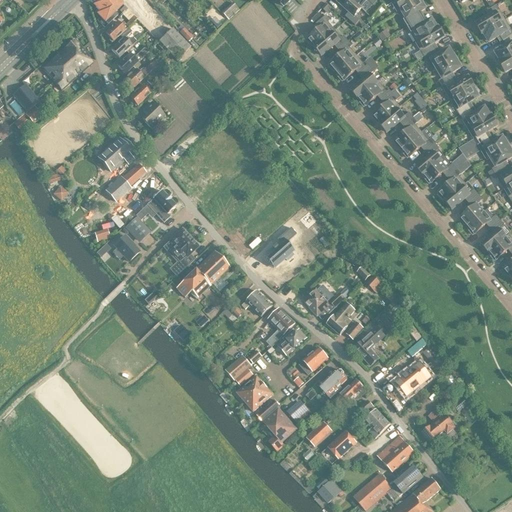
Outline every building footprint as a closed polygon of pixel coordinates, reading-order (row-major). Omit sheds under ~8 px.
[(115,13),(102,0),(99,0),(93,6),(100,12),(97,15),(101,18),(97,22),(104,29),(117,16),(115,13)] [(102,0),(115,13),(123,5),(118,0),(102,0)] [(351,0),(337,0),(337,1),(349,12),(345,16),(354,25),(359,20),(354,16),(361,8),(360,7),(360,8),(351,0)] [(389,0),(397,13),(417,0),(389,0)] [(414,15),(424,9),(423,7),(425,6),(421,0),(417,0),(397,13),(406,27),(417,21),(414,15)] [(240,11),(239,10),(238,9),(238,8),(233,4),(223,13),(227,18),(230,21),(236,15),(240,11)] [(321,9),(326,13),(331,8),(326,4),(321,9)] [(481,33),(505,19),(496,5),(484,11),(488,17),(476,24),(481,33)] [(127,9),(124,6),(119,10),(123,14),(127,9)] [(198,12),(194,16),(199,21),(203,17),(198,12)] [(122,27),(117,22),(105,34),(113,42),(120,36),(128,28),(137,19),(133,15),(124,23),(125,24),(122,27)] [(313,44),(315,46),(332,32),(332,33),(335,30),(328,22),(330,20),(326,15),(315,24),(319,28),(308,38),(308,39),(307,40),(311,45),(313,44)] [(415,42),(438,28),(438,27),(433,20),(432,21),(431,19),(420,26),(417,21),(406,27),(415,42)] [(511,31),(505,19),(481,33),(482,34),(486,41),(488,40),(489,42),(499,36),(502,41),(511,35),(511,31)] [(128,50),(134,44),(136,42),(132,38),(127,42),(124,39),(131,32),(128,28),(120,36),(122,39),(111,50),(119,59),(128,50)] [(192,37),(184,28),(179,33),(188,42),(192,37)] [(438,28),(415,42),(424,57),(435,50),(432,45),(444,37),(438,28)] [(177,60),(190,48),(172,29),(159,41),(177,60)] [(386,30),(378,35),(381,41),(390,36),(386,30)] [(314,47),(321,55),(333,45),(337,49),(347,41),(343,36),(338,40),(332,33),(332,32),(315,46),(314,47)] [(499,62),(499,63),(511,55),(511,35),(502,41),(505,46),(495,52),(496,54),(495,55),(499,62)] [(377,47),(382,43),(377,38),(372,42),(377,47)] [(53,82),(67,69),(67,62),(83,49),(75,40),(65,49),(61,53),(61,52),(42,68),(53,81),(53,82)] [(335,70),(337,72),(356,55),(349,48),(352,46),(347,41),(337,49),(341,54),(330,64),(329,65),(333,71),(335,70)] [(134,58),(129,54),(116,66),(125,75),(127,74),(127,73),(138,62),(149,52),(145,48),(134,58)] [(88,59),(90,57),(83,49),(67,62),(67,69),(53,82),(61,91),(92,64),(88,59)] [(435,50),(424,57),(433,72),(437,69),(456,57),(455,57),(451,50),(450,51),(448,49),(438,55),(435,50)] [(359,75),(369,66),(365,61),(363,63),(356,55),(337,72),(339,74),(337,75),(342,81),(343,80),(344,80),(355,70),(359,75)] [(511,68),(511,55),(499,63),(505,73),(511,68)] [(131,91),(139,84),(157,66),(156,66),(162,60),(159,57),(155,61),(155,60),(145,70),(138,62),(127,73),(127,74),(129,76),(123,82),(131,91)] [(456,58),(456,57),(437,69),(442,78),(438,81),(441,86),(453,79),(450,74),(460,68),(459,66),(460,65),(456,58)] [(150,94),(154,90),(150,86),(150,85),(148,83),(161,71),(157,66),(139,84),(141,86),(129,98),(137,106),(150,94)] [(369,66),(359,75),(363,80),(351,90),(358,99),(359,98),(358,98),(376,82),(370,74),(373,71),(369,66)] [(441,86),(450,101),(474,87),(468,77),(456,85),(453,79),(441,86)] [(407,80),(403,83),(406,88),(411,84),(407,80)] [(381,101),(391,92),(387,87),(384,89),(377,81),(376,82),(358,98),(359,98),(360,100),(359,101),(363,107),(365,105),(365,106),(377,96),(381,101)] [(14,92),(29,110),(39,102),(24,84),(14,92)] [(459,116),(471,109),(467,104),(478,97),(477,95),(478,94),(474,87),(450,101),(459,116)] [(391,92),(381,101),(385,105),(373,115),(374,115),(372,117),(377,122),(378,121),(380,123),(397,109),(400,107),(393,99),(395,97),(391,92)] [(151,130),(165,116),(151,102),(142,112),(146,116),(141,120),(151,130)] [(34,106),(29,110),(25,113),(33,123),(42,115),(34,106)] [(471,109),(459,116),(468,130),(491,116),(487,109),(485,110),(484,108),(474,114),(471,109)] [(399,122),(402,126),(413,118),(408,113),(403,117),(397,109),(380,123),(379,123),(386,132),(399,122)] [(491,116),(468,130),(477,145),(488,138),(485,133),(497,126),(491,116)] [(400,146),(402,149),(421,132),(415,124),(417,123),(413,118),(402,126),(406,131),(395,141),(394,142),(398,148),(400,146)] [(424,152),(434,143),(430,138),(428,140),(421,132),(402,149),(404,151),(402,152),(407,158),(408,156),(409,157),(420,147),(424,152)] [(436,134),(431,138),(434,142),(440,138),(436,134)] [(477,145),(486,160),(490,158),(490,157),(509,146),(509,145),(505,138),(503,139),(502,137),(491,143),(488,138),(477,145)] [(119,139),(98,157),(110,171),(115,167),(116,168),(124,160),(127,164),(133,159),(129,155),(130,154),(129,153),(132,150),(133,151),(134,150),(125,140),(124,139),(121,142),(119,139)] [(434,143),(424,152),(428,156),(416,167),(423,175),(424,175),(424,174),(439,161),(440,161),(441,161),(434,153),(439,148),(434,143)] [(211,144),(190,163),(194,168),(194,169),(204,180),(220,165),(210,154),(216,149),(211,144)] [(495,175),(506,168),(503,163),(511,157),(511,150),(509,146),(510,146),(509,146),(490,157),(490,158),(495,166),(491,169),(495,175)] [(424,174),(424,175),(426,177),(424,178),(429,183),(430,182),(431,183),(442,173),(446,177),(456,169),(452,164),(446,169),(440,161),(439,161),(424,174)] [(120,178),(106,191),(115,201),(130,188),(129,187),(145,172),(138,164),(133,169),(133,170),(129,174),(128,173),(122,179),(120,178)] [(60,175),(65,170),(61,166),(56,170),(60,175)] [(506,168),(495,175),(504,189),(511,184),(511,171),(509,173),(506,168)] [(444,198),(445,200),(462,186),(465,184),(458,176),(460,174),(456,169),(446,177),(450,182),(438,192),(439,192),(437,194),(442,199),(444,198)] [(46,177),(48,183),(61,179),(59,173),(46,177)] [(214,197),(223,207),(244,189),(235,179),(214,197)] [(444,200),(445,201),(452,209),(464,199),(468,203),(478,194),(474,189),(469,194),(462,186),(445,200),(444,200)] [(67,194),(59,187),(54,194),(62,201),(67,194)] [(170,217),(167,214),(176,206),(161,191),(152,199),(147,205),(163,223),(170,217)] [(465,223),(467,226),(484,212),(477,204),(482,200),(478,194),(468,203),(472,208),(460,217),(461,218),(459,219),(464,225),(465,223)] [(140,211),(136,216),(140,221),(145,216),(140,211)] [(486,224),(490,229),(500,220),(495,215),(490,219),(484,212),(467,226),(469,228),(468,229),(472,235),(474,233),(474,234),(486,224)] [(150,232),(136,217),(126,227),(140,241),(150,232)] [(481,244),(488,252),(489,251),(505,237),(499,229),(504,225),(500,220),(490,229),(493,233),(481,244)] [(296,234),(290,228),(277,240),(279,243),(276,246),(275,245),(275,246),(273,248),(272,248),(271,248),(272,249),(264,256),(274,267),(284,258),(286,260),(293,255),(291,252),(292,251),(285,244),(296,234)] [(189,255),(198,247),(183,230),(182,229),(170,240),(171,241),(176,246),(170,252),(179,261),(170,270),(172,271),(177,277),(194,260),(189,255)] [(101,232),(104,241),(110,239),(107,230),(101,232)] [(139,250),(141,249),(126,233),(124,235),(116,243),(130,259),(139,250)] [(489,251),(491,253),(489,255),(494,260),(496,259),(507,250),(511,254),(511,253),(511,238),(508,234),(505,237),(489,251)] [(105,252),(101,248),(96,253),(100,258),(105,252)] [(195,270),(210,286),(229,268),(214,252),(195,270)] [(509,275),(510,276),(511,277),(511,275),(511,253),(511,254),(511,255),(511,261),(504,269),(503,270),(507,276),(509,275)] [(369,276),(360,267),(355,272),(364,281),(369,276)] [(210,286),(195,270),(176,288),(184,297),(191,291),(197,298),(210,286)] [(379,284),(372,276),(364,283),(372,291),(379,284)] [(334,308),(344,299),(339,293),(334,298),(329,293),(324,298),(316,289),(303,302),(316,317),(329,304),(328,304),(329,303),(334,308)] [(246,302),(241,306),(245,310),(249,306),(261,317),(271,307),(256,291),(246,302)] [(151,294),(144,301),(147,304),(154,297),(151,294)] [(339,336),(347,327),(352,321),(348,319),(355,311),(346,303),(334,316),(326,325),(339,336)] [(233,323),(243,314),(236,306),(230,312),(227,309),(223,313),(233,323)] [(271,347),(278,340),(294,324),(279,309),(267,321),(278,331),(266,342),(271,347)] [(396,324),(397,323),(388,313),(379,321),(390,332),(397,325),(396,324)] [(367,315),(362,321),(365,324),(371,318),(367,315)] [(353,340),(363,328),(356,322),(346,334),(353,340)] [(284,342),(278,347),(286,356),(306,338),(298,329),(296,332),(293,329),(282,339),(284,342)] [(376,329),(372,332),(354,349),(370,366),(378,359),(369,350),(384,337),(376,329)] [(420,340),(416,343),(423,351),(427,348),(420,340)] [(308,375),(312,372),(327,358),(318,348),(303,361),(303,362),(299,366),(308,375)] [(422,355),(433,368),(440,362),(430,349),(422,355)] [(248,358),(253,364),(262,356),(256,350),(248,358)] [(225,371),(234,381),(251,366),(242,356),(225,371)] [(414,367),(396,383),(406,395),(425,380),(420,374),(421,374),(420,372),(419,373),(414,367)] [(252,375),(248,370),(235,381),(236,381),(239,379),(243,383),(252,375)] [(339,387),(347,380),(338,370),(323,383),(319,387),(324,393),(330,399),(341,389),(339,387)] [(444,381),(447,385),(452,384),(454,379),(451,375),(446,376),(444,381)] [(236,393),(244,402),(264,385),(262,383),(262,382),(261,382),(256,376),(257,376),(256,376),(255,376),(254,377),(236,393)] [(298,378),(293,382),(299,388),(303,384),(298,378)] [(334,403),(340,410),(363,387),(356,380),(334,403)] [(264,385),(244,402),(253,412),(271,396),(272,395),(273,395),(272,394),(267,389),(267,388),(266,388),(264,385)] [(313,389),(306,395),(311,400),(317,395),(313,389)] [(458,412),(467,404),(462,399),(453,406),(458,412)] [(279,405),(274,400),(260,412),(265,418),(279,405)] [(364,416),(373,407),(367,401),(358,410),(364,416)] [(300,402),(297,404),(287,413),(293,420),(306,409),(300,402)] [(262,423),(281,443),(296,429),(278,409),(262,423)] [(368,425),(371,428),(368,432),(375,439),(390,425),(376,410),(361,425),(365,428),(368,425)] [(429,443),(444,431),(447,434),(454,428),(452,425),(452,424),(444,414),(421,433),(429,443)] [(314,447),(330,432),(323,424),(307,439),(314,447)] [(328,448),(339,460),(356,443),(345,432),(328,448)] [(301,438),(298,435),(283,450),(286,453),(301,438)] [(377,457),(391,473),(414,453),(400,437),(377,457)] [(404,469),(387,484),(392,489),(399,497),(421,478),(412,466),(405,472),(404,470),(404,469)] [(359,505),(385,482),(379,474),(353,498),(359,505)] [(432,511),(425,503),(440,490),(430,478),(390,511),(432,511)] [(327,504),(339,493),(328,482),(323,487),(320,490),(317,492),(327,504)] [(359,505),(365,511),(392,489),(387,484),(385,482),(359,505)]
